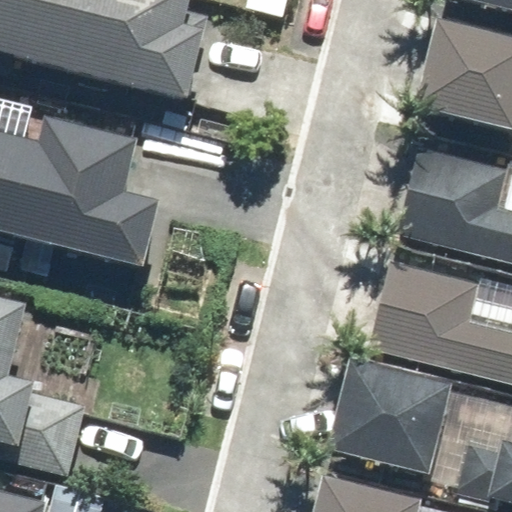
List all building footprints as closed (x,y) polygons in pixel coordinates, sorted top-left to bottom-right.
[(0,0),(0,71),(20,77),(26,54),(213,97),(228,32),(207,27),(213,0),(0,0)] [(301,0),(255,0),(253,11),(298,20),(301,0)] [(511,34),(462,22),(440,108),(511,125),(511,34)] [(0,226),(168,268),(184,202),(149,194),(162,142),(70,119),(63,144),(0,128),(0,226)] [(511,171),(431,152),(410,238),(511,262),(511,211),(507,210),(511,189),(511,171)] [(405,266),(384,352),(511,382),(511,332),(480,325),(490,287),(405,266)] [(0,458),(82,479),(100,408),(54,397),(58,384),(31,378),(49,306),(0,293),(0,458)] [(374,362),(352,451),(452,476),(474,387),(374,362)] [(511,456),(484,449),(472,498),(507,507),(509,498),(511,498),(511,456)] [(345,476),(336,511),(442,511),(445,501),(345,476)] [(0,511),(70,511),(72,506),(0,488),(0,511)]
